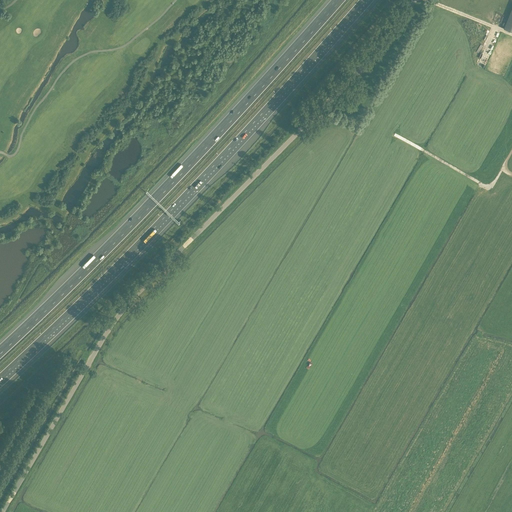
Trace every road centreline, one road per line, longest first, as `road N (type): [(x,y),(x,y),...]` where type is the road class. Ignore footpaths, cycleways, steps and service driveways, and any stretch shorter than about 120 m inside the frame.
road 1 (tertiary): [(2,511),(113,318),(383,45),(412,0)]
road 2 (motorway): [(0,379),(172,211),(365,0)]
road 3 (motorway): [(338,0),(159,195),(0,351)]
